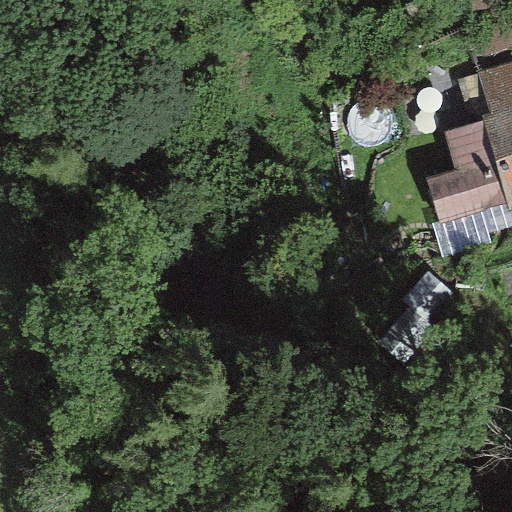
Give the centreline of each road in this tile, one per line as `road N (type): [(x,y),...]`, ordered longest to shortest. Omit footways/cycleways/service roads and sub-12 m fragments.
road 1 (track): [(13,0),(55,60),(102,176),(117,294),(101,361),(125,511)]
road 2 (track): [(117,294),(179,511)]
